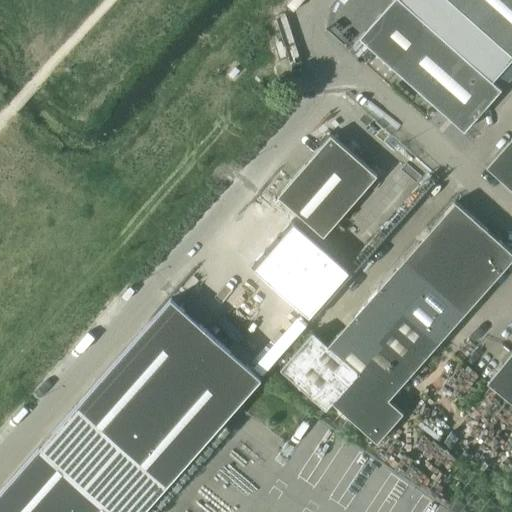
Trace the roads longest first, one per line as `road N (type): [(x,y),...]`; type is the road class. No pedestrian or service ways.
road 1 (unclassified): [(0,473),(348,69)]
road 2 (unclassified): [(511,214),(348,69)]
road 3 (track): [(0,121),(113,0)]
